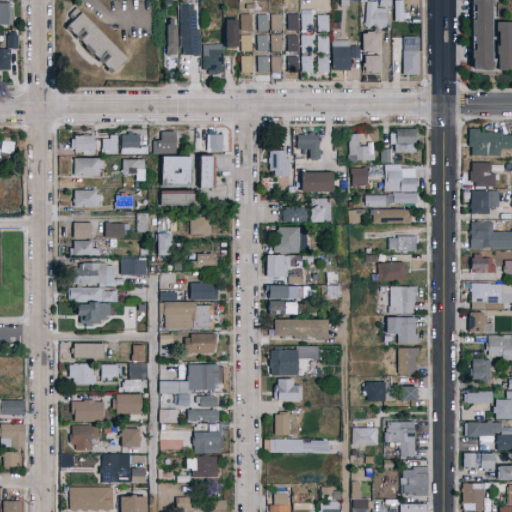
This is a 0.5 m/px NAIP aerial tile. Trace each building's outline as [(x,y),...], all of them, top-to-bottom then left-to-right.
[(492,0),(492,70),(471,70),(471,0),(492,0)] [(0,3),(11,3),(11,26),(0,26),(0,3)] [(196,3),(178,4),(179,54),(196,54),(196,3)] [(365,28),(365,3),(384,3),(384,28),(365,28)] [(126,59),(110,74),(65,27),(81,12),(126,59)] [(237,29),(249,29),(249,13),(238,13),(237,29)] [(258,30),(258,15),(267,15),(267,30),(258,30)] [(297,15),(297,31),(286,31),(287,15),(297,15)] [(310,15),(310,31),(301,31),(301,15),(310,15)] [(328,15),(328,32),(317,32),(317,15),(328,15)] [(165,20),(176,20),(176,57),(165,57),(165,20)] [(237,20),(237,48),(224,48),(224,20),(237,20)] [(511,70),(496,70),(496,22),(511,22),(511,70)] [(362,52),(362,33),(378,33),(378,52),(362,52)] [(16,35),(16,46),(7,46),(7,35),(16,35)] [(256,52),(256,35),(268,35),(268,52),(256,52)] [(281,35),(281,51),(271,51),(271,35),(281,35)] [(297,35),(297,53),(286,53),(286,35),(297,35)] [(301,52),(301,35),(311,35),(311,52),(301,52)] [(328,37),(328,51),(317,51),(317,37),(328,37)] [(418,37),(418,73),(392,73),(392,37),(418,37)] [(349,41),(349,71),(331,71),(331,41),(349,41)] [(203,73),(203,45),(224,45),(224,57),(232,57),(232,73),(203,73)] [(0,70),(0,48),(8,48),(9,70),(0,70)] [(363,72),(363,56),(379,55),(379,71),(363,72)] [(287,73),(287,56),(297,56),(297,73),(287,73)] [(241,73),(241,57),(250,57),(250,73),(241,73)] [(257,74),(257,57),(268,57),(268,74),(257,74)] [(282,57),(282,73),(271,73),(271,57),(282,57)] [(301,73),(301,57),(311,57),(311,73),(301,73)] [(317,57),(328,57),(328,72),(317,72),(317,57)] [(417,130),(417,152),(392,152),(392,130),(417,130)] [(175,132),(175,154),(152,154),(152,132),(175,132)] [(511,149),(499,149),(499,157),(468,156),(468,132),(511,132),(511,149)] [(120,134),(140,134),(140,154),(120,154),(120,134)] [(115,135),(115,153),(100,153),(100,135),(115,135)] [(221,152),(205,152),(205,135),(221,135),(221,152)] [(296,151),(296,135),(319,135),(319,160),(308,160),(308,151),(296,151)] [(373,145),(373,161),(348,161),(348,135),(358,135),(358,145),(373,145)] [(73,153),(73,136),(94,136),(94,153),(73,153)] [(389,148),(379,148),(379,162),(389,162),(389,148)] [(288,177),(269,177),(269,151),(288,151),(288,177)] [(190,186),(161,186),(161,157),(190,157),(190,186)] [(213,189),(199,189),(199,157),(213,157),(213,189)] [(100,176),(72,176),(72,159),(100,159),(100,176)] [(133,181),(133,176),(122,176),(122,160),(144,160),(144,181),(133,181)] [(494,163),(494,187),(468,187),(468,163),(494,163)] [(415,166),(414,192),(384,191),(384,165),(415,166)] [(367,168),(367,186),(350,186),(350,168),(367,168)] [(332,173),(332,192),(300,192),(300,173),(332,173)] [(278,188),(286,188),(287,176),(278,176),(278,188)] [(73,208),(73,190),(100,190),(100,208),(73,208)] [(469,191),(496,191),(496,214),(469,214),(469,191)] [(192,194),(192,206),(160,206),(160,194),(192,194)] [(131,211),(115,211),(115,195),(131,195),(131,211)] [(415,196),(415,205),(364,205),(364,196),(415,196)] [(309,205),(330,205),(330,223),(309,223),(309,205)] [(305,208),(305,223),(283,223),(283,208),(305,208)] [(409,210),(409,223),(372,223),(372,210),(409,210)] [(361,223),(348,223),(348,211),(361,211),(361,223)] [(146,214),(146,238),(136,238),(136,214),(146,214)] [(209,235),(190,235),(190,218),(209,218),(209,235)] [(72,239),(72,223),(90,223),(90,239),(72,239)] [(491,249),(469,249),(469,223),(491,223),(491,249)] [(125,239),(103,239),(103,224),(125,224),(125,239)] [(275,253),(275,228),(302,228),(302,253),(275,253)] [(156,255),(156,234),(175,234),(175,255),(156,255)] [(388,252),(388,237),(416,237),(416,252),(388,252)] [(94,257),(70,257),(70,241),(94,241),(94,257)] [(215,254),(215,268),(190,268),(190,254),(215,254)] [(376,261),(376,254),(363,254),(364,262),(376,261)] [(469,274),(469,255),(493,255),(493,274),(469,274)] [(285,266),(285,277),(266,277),(266,256),(292,256),(292,266),(285,266)] [(144,275),(120,275),(120,259),(144,259),(144,275)] [(511,261),(511,276),(503,276),(503,261),(511,261)] [(113,263),(113,285),(72,285),(72,263),(113,263)] [(404,263),(404,281),(376,281),(376,263),(404,263)] [(335,270),(324,271),(324,282),(335,282),(335,270)] [(215,300),(188,300),(188,283),(215,283),(215,300)] [(511,308),(470,308),(471,284),(511,284),(511,308)] [(295,299),(266,299),(266,285),(295,285),(295,299)] [(339,286),(339,299),(326,299),(326,286),(339,286)] [(389,314),(389,287),(415,287),(415,314),(389,314)] [(67,302),(67,289),(115,288),(115,302),(107,302),(107,324),(77,324),(77,302),(67,302)] [(161,331),(160,302),(167,302),(167,296),(174,296),(174,305),(212,304),(213,329),(161,331)] [(267,315),(267,303),(294,303),(294,315),(267,315)] [(143,304),(123,305),(124,328),(144,327),(143,304)] [(468,313),(482,313),(482,333),(468,333),(468,313)] [(397,344),(397,335),(386,335),(386,318),(416,318),(416,344),(397,344)] [(273,338),(273,320),(325,320),(325,338),(273,338)] [(156,342),(169,343),(170,334),(157,333),(156,342)] [(213,354),(184,354),(184,335),(213,335),(213,354)] [(511,336),(511,358),(487,358),(487,336),(511,336)] [(103,344),(103,359),(72,359),(72,344),(103,344)] [(308,346),(296,346),(296,355),(308,355),(308,346)] [(131,360),(131,347),(142,347),(142,360),(131,360)] [(397,374),(397,349),(416,349),(416,374),(397,374)] [(296,375),(269,375),(268,350),(295,350),(296,375)] [(490,382),(470,382),(470,359),(490,359),(490,382)] [(120,383),(132,379),(128,368),(142,363),(147,378),(138,381),(141,388),(124,394),(120,383)] [(94,385),(69,385),(69,364),(94,364),(94,385)] [(99,379),(99,365),(116,365),(116,379),(99,379)] [(158,382),(187,382),(187,365),(217,365),(217,393),(158,393),(158,382)] [(300,400),(273,400),(273,380),(300,380),(300,400)] [(385,383),(385,401),(363,401),(363,383),(385,383)] [(416,401),(400,401),(400,386),(416,386),(416,401)] [(465,404),(465,393),(491,393),(491,404),(465,404)] [(140,395),(140,414),(112,414),(112,395),(140,395)] [(186,409),(196,409),(196,396),(216,396),(216,421),(186,421),(186,409)] [(0,400),(23,400),(23,415),(0,415),(0,400)] [(494,400),(511,400),(511,419),(494,419),(494,400)] [(70,422),(70,401),(102,401),(102,422),(70,422)] [(176,409),(176,423),(159,423),(159,409),(176,409)] [(290,436),(273,436),(273,414),(290,414),(290,436)] [(413,457),(400,457),(400,443),(385,443),(385,422),(413,422),(413,457)] [(501,423),(501,433),(511,433),(511,450),(496,450),(496,437),(464,437),(464,423),(501,423)] [(0,424),(24,424),(24,448),(0,448),(0,424)] [(92,426),(92,451),(72,451),(72,426),(92,426)] [(139,448),(120,448),(120,429),(139,429),(139,448)] [(351,445),(351,429),(375,429),(375,445),(351,445)] [(221,432),(221,453),(191,453),(191,432),(221,432)] [(327,440),(327,452),(269,452),(269,440),(327,440)] [(18,467),(2,467),(2,452),(18,452),(18,467)] [(474,468),(463,468),(463,453),(474,453),(474,468)] [(100,483),(100,454),(128,454),(128,483),(100,483)] [(480,470),(480,454),(494,454),(494,470),(480,470)] [(216,478),(192,478),(192,457),(216,457),(216,478)] [(496,466),(511,466),(511,480),(496,480),(496,466)] [(143,482),(131,482),(131,470),(143,470),(143,482)] [(401,495),(401,470),(426,470),(426,495),(401,495)] [(368,500),(368,511),(351,511),(351,482),(359,482),(359,500),(368,500)] [(461,510),(461,484),(482,484),(482,499),(490,499),(490,510),(461,510)] [(338,488),(320,487),(319,499),(338,500),(338,488)] [(111,510),(68,510),(68,488),(111,488),(111,510)] [(269,511),(269,494),(288,494),(288,511),(269,511)] [(118,511),(118,496),(145,496),(145,511),(118,511)] [(176,498),(187,498),(187,509),(176,509),(176,498)] [(19,511),(2,511),(2,501),(19,501),(19,511)] [(224,511),(209,511),(209,501),(224,501),(224,511)] [(339,511),(320,511),(320,501),(339,501),(339,511)] [(308,503),(308,511),(292,511),(292,503),(308,503)]
